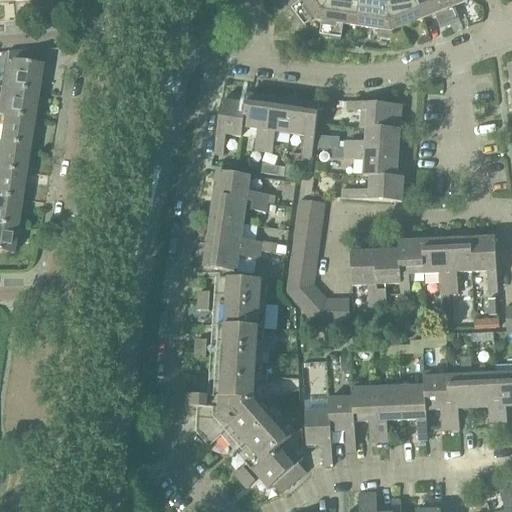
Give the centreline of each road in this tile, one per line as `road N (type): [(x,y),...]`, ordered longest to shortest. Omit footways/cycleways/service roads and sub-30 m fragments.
road 1 (residential): [(223,511),(168,446),(177,300),(212,58)]
road 2 (tertiary): [(110,511),(174,53)]
road 3 (unclassified): [(47,295),(90,34)]
road 4 (residential): [(474,216),(337,210),(333,277)]
road 5 (residential): [(258,65),(366,76),(450,54)]
road 6 (residential): [(266,511),(350,475),(447,466)]
road 7 (residential): [(450,54),(474,216)]
road 8 (unclassified): [(24,427),(47,295)]
